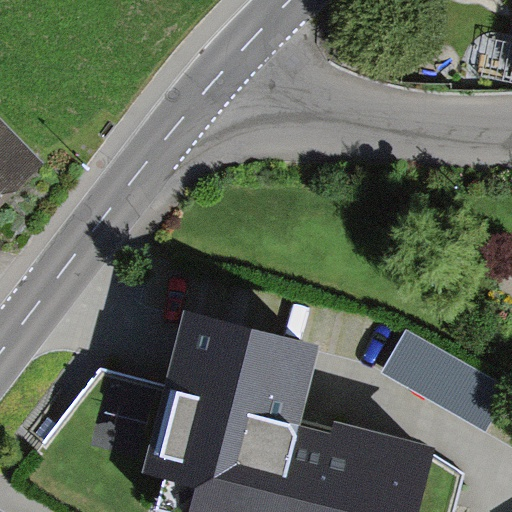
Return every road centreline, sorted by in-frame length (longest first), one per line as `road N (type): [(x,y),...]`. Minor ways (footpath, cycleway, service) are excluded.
road 1 (tertiary): [(207,88),(0,352)]
road 2 (residential): [(207,88),(338,117),(511,131)]
road 3 (tertiary): [(294,0),(207,88)]
